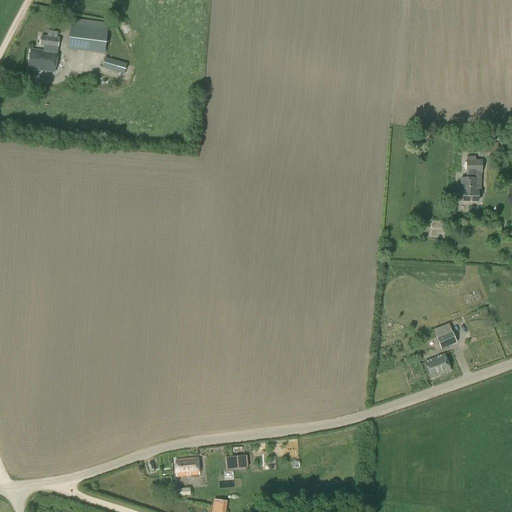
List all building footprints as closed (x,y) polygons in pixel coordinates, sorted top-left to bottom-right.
[(104,54),(106,35),(95,34),(95,28),(70,24),(67,49),(104,54)] [(58,48),(59,38),(40,35),(39,45),(58,48)] [(55,71),(57,52),(31,49),(28,69),(37,70),(37,68),(55,71)] [(124,74),(127,64),(105,57),(102,68),(124,74)] [(497,157),(497,139),(491,139),(491,143),(485,143),(485,147),(482,146),(482,157),(497,157)] [(481,173),(482,160),(475,160),(475,156),(467,156),(466,159),(467,159),(467,171),(467,178),(461,178),(461,192),(458,192),(457,194),(456,198),(458,200),(461,200),(460,201),(478,201),(479,173),(481,173)] [(441,349),(456,343),(452,331),(436,337),(441,349)] [(432,379),(450,371),(443,354),(425,362),(432,379)] [(226,470),(248,468),(246,455),(225,458),(226,470)] [(176,476),(199,475),(198,457),(175,459),(176,476)] [(178,496),(190,496),(190,488),(178,489),(178,496)] [(213,499),(210,511),(225,511),(227,502),(213,499)]
